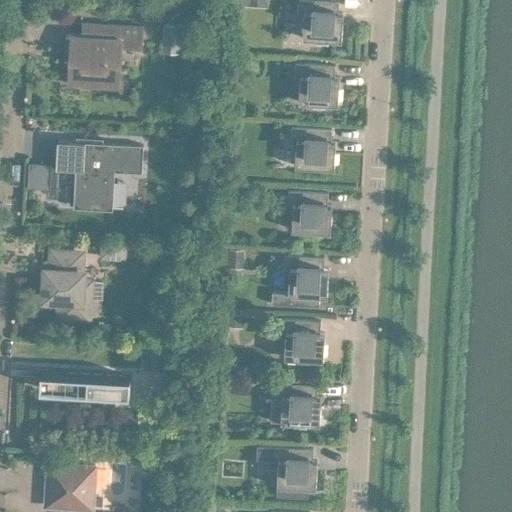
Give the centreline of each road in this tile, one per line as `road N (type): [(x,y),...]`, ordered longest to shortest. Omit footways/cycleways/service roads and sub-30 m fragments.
road 1 (residential): [(377,0),(349,511)]
road 2 (residential): [(9,0),(0,188)]
